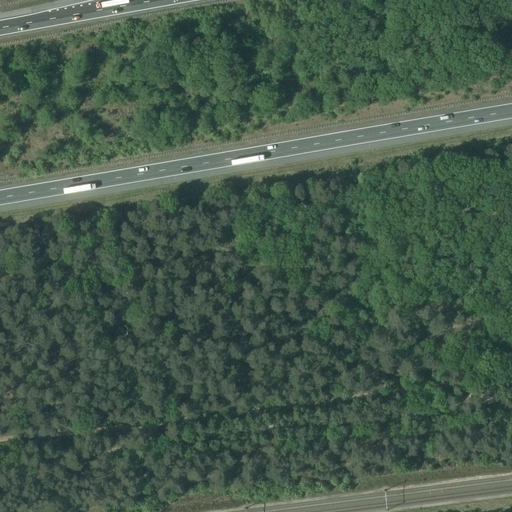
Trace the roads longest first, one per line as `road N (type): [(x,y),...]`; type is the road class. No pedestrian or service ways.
road 1 (track): [(0,442),(454,385),(511,412)]
road 2 (motorway): [(0,198),(511,110)]
road 3 (motorway): [(158,0),(0,28)]
